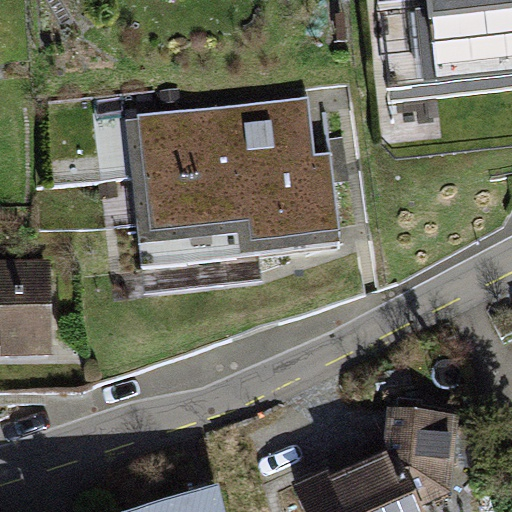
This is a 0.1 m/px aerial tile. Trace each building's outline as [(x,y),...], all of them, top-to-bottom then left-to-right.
[(511,0),(419,0),(430,86),(511,76),(511,0)] [(309,113),(135,131),(151,285),(343,265),(334,173),(316,175),(309,113)] [(53,276),(0,274),(0,365),(51,366),(53,276)] [(444,496),(448,428),(373,426),(372,466),(272,509),(273,511),(401,511),(396,498),(444,496)] [(226,511),(222,494),(167,511),(226,511)]
